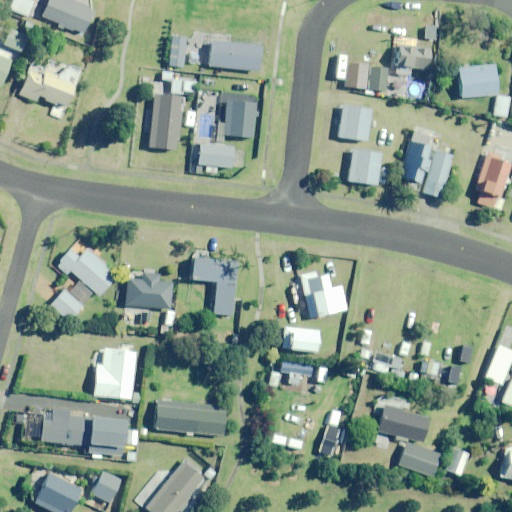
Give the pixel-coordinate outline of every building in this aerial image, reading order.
[(32,2),(26,0),(11,0),(8,10),(26,17),(32,2)] [(89,12),(54,0),(45,0),(39,19),(81,34),(89,12)] [(26,38),(8,30),(1,45),(20,53),(26,38)] [(184,38),(169,37),(166,66),(181,67),(184,38)] [(257,45),(208,41),(206,68),(255,71),(257,45)] [(410,42),(395,41),(393,71),(407,72),(407,69),(424,70),(426,49),(409,48),(410,42)] [(0,81),(8,62),(0,58),(0,81)] [(79,71),(63,64),(57,77),(43,71),(41,77),(27,71),(16,95),(34,102),(36,98),(62,109),(79,71)] [(495,95),(492,66),(456,69),(459,98),(495,95)] [(385,69),(367,68),(365,90),(383,92),(385,69)] [(169,73),(160,73),(158,92),(192,95),(193,79),(169,77),(169,73)] [(365,81),(351,80),(350,92),(364,93),(365,81)] [(507,98),(494,96),(491,116),(504,118),(507,98)] [(178,121),(179,102),(168,101),(167,121),(178,121)] [(252,104),(224,102),(222,136),(249,138),(252,104)] [(368,110),(340,106),(336,137),(364,141),(368,110)] [(429,149),(407,143),(398,179),(418,184),(421,171),(424,172),(429,149)] [(230,148),(196,144),(194,165),(228,168),(230,148)] [(453,150),(435,145),(421,193),(438,198),(453,150)] [(378,154),(349,150),(345,182),(374,186),(378,154)] [(502,201),(495,199),(502,177),(506,178),(510,166),(499,163),(500,158),(485,153),(473,191),(478,192),(475,203),(499,211),(502,201)] [(85,250),(77,259),(67,250),(54,264),(65,274),(68,271),(96,296),(114,277),(85,250)] [(209,260),(191,258),(189,280),(213,283),(210,314),(229,316),(235,262),(209,260)] [(308,319),(345,310),(340,288),(326,291),(322,271),(298,277),(308,319)] [(154,282),(155,275),(139,274),(139,279),(126,278),(123,306),(167,310),(169,283),(154,282)] [(81,308),(62,289),(47,304),(67,322),(81,308)] [(316,332),(282,328),(280,349),(314,352),(316,332)] [(470,348),(460,347),(457,363),(467,365),(470,348)] [(132,353),(102,350),(100,366),(93,365),(90,396),(128,400),(132,353)] [(397,359),(373,353),(370,364),(394,370),(397,359)] [(288,374),(286,384),(297,385),(298,375),(308,376),(309,365),(280,362),(278,373),(288,374)] [(458,370),(440,365),(436,382),(454,386),(458,370)] [(323,369),(314,368),(313,381),(321,382),(323,369)] [(511,378),(510,377),(499,402),(511,407),(511,378)] [(223,407),(155,401),(152,430),(220,437),(223,407)] [(426,419),(381,406),(374,430),(419,444),(426,419)] [(41,422),(39,442),(84,447),(83,453),(118,457),(121,422),(66,417),(67,414),(49,412),(48,423),(41,422)] [(336,428),(325,425),(316,453),(328,456),(336,428)] [(437,454),(404,443),(396,466),(429,478),(437,454)] [(511,449),(503,448),(497,478),(511,480),(511,449)] [(465,455),(450,450),(443,471),(458,477),(465,455)] [(202,479),(185,465),(178,475),(174,471),(168,478),(160,471),(135,501),(148,511),(174,511),(176,510),(178,511),(187,502),(185,500),(202,479)] [(117,482),(99,473),(89,495),(106,504),(117,482)] [(67,511),(78,491),(47,475),(38,493),(32,504),(48,511),(67,511)]
